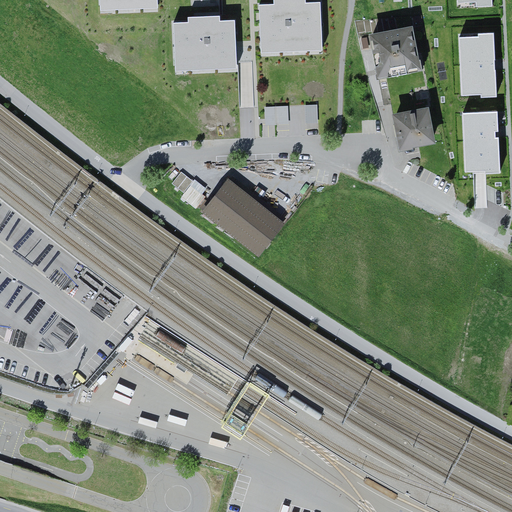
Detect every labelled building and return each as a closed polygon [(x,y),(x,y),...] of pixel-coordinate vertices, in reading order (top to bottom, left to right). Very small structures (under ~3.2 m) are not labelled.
[(156,0),(96,0),(97,9),(157,8),(156,0)] [(323,0),(258,0),(260,51),(324,50),(323,0)] [(492,0),(453,0),(454,9),(493,7),(492,0)] [(232,14),(169,16),(171,72),(235,69),(232,14)] [(409,24),(360,31),(367,77),(415,70),(409,24)] [(461,99),(496,97),(493,32),(458,34),(461,99)] [(305,103),(306,122),(319,121),(318,102),(305,103)] [(266,124),(290,123),(290,104),(265,105),(266,124)] [(430,106),(381,113),(388,156),(436,149),(430,106)] [(463,174),(499,173),(498,112),(461,113),(463,174)] [(183,170),(173,183),(185,193),(183,196),(195,206),(208,190),(183,170)] [(281,227),(223,181),(197,213),(254,260),(281,227)]
